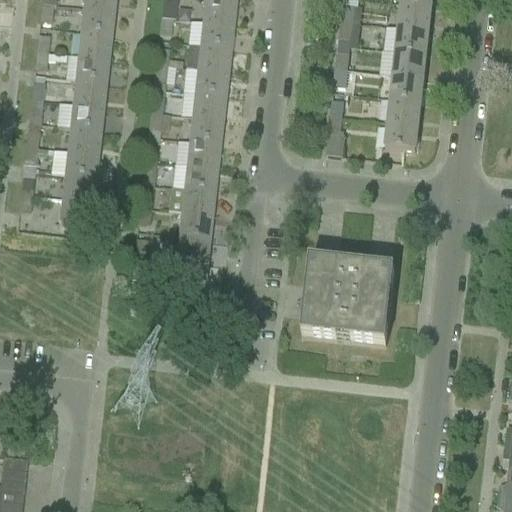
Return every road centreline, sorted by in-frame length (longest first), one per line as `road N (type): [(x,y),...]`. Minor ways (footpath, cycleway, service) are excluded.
road 1 (residential): [(423,511),(456,200)]
road 2 (residential): [(456,200),(480,0)]
road 3 (residential): [(245,374),(264,176)]
road 4 (unclassified): [(0,380),(77,396),(67,511)]
road 5 (unclassified): [(264,176),(456,200)]
road 6 (unclassified): [(279,0),(264,176)]
